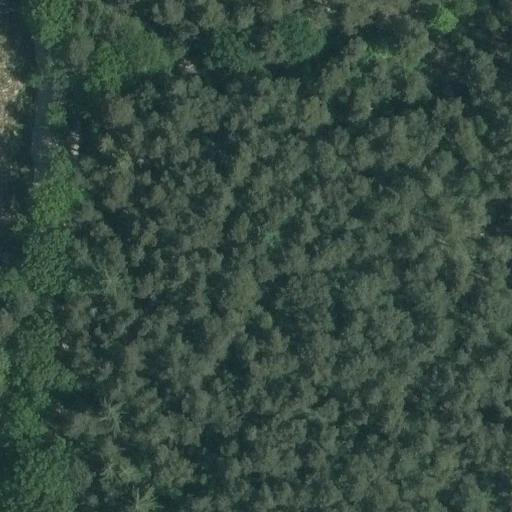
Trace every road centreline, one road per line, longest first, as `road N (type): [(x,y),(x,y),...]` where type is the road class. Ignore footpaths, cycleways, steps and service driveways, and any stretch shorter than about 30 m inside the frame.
road 1 (track): [(9,511),(4,437),(37,253),(46,80)]
road 2 (track): [(445,0),(266,72),(78,78)]
